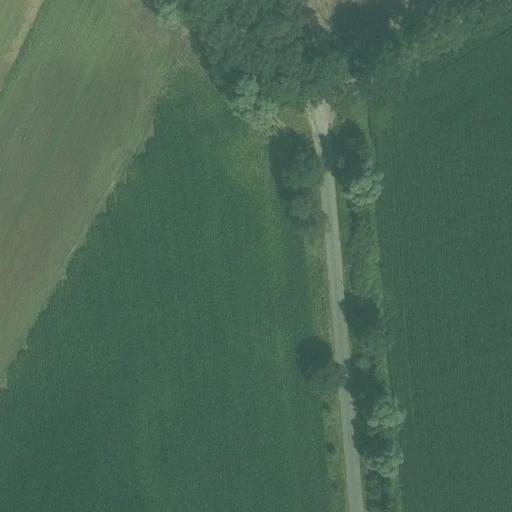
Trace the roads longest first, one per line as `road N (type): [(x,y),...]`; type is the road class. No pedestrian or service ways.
road 1 (unclassified): [(321,111),(355,511)]
road 2 (unclassified): [(321,111),(511,4)]
road 3 (unclassified): [(231,0),(321,111)]
